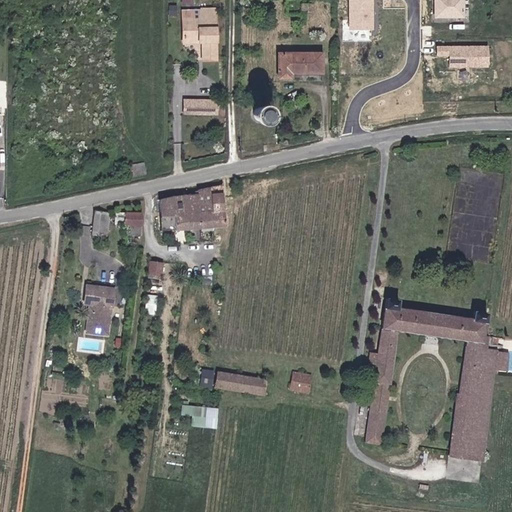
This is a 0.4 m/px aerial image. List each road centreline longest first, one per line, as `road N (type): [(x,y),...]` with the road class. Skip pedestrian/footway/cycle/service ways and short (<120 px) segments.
road 1 (tertiary): [(0,217),(373,136),(511,123)]
road 2 (unknown): [(373,136),(380,214),(338,440)]
